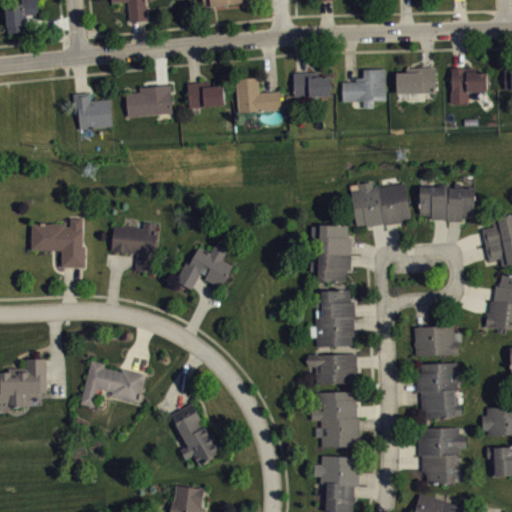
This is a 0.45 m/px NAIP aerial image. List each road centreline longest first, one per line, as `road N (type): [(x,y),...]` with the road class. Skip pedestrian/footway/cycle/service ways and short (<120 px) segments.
road 1 (tertiary): [(0,63),(511,27)]
road 2 (residential): [(382,511),(386,312),(405,299),(441,299),(457,277),(454,258),(440,250),(391,251),(382,262),(386,312)]
road 3 (residential): [(271,511),(262,430),(213,360),(137,317),(0,313)]
